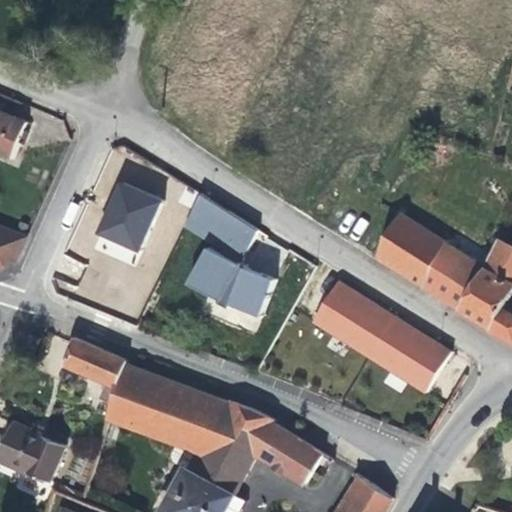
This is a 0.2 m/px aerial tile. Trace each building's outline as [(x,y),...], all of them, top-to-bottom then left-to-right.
[(24,140),(28,131),(27,131),(30,122),(13,115),(17,100),(0,93),(0,152),(15,159),(22,140),(24,140)] [(163,201),(119,182),(95,236),(139,255),(163,201)] [(243,261),(260,230),(203,194),(187,226),(243,261)] [(511,245),(499,240),(487,265),(480,279),(438,253),(446,241),(402,213),(379,258),(493,329),(511,340),(511,303),(509,302),(511,296),(511,245)] [(0,267),(17,261),(28,237),(0,225),(0,267)] [(487,265),(446,241),(438,253),(480,279),(487,265)] [(239,268),(204,250),(184,284),(221,304),(257,317),(272,280),(239,268)] [(339,281),(313,322),(425,394),(451,353),(339,281)] [(120,387),(128,363),(130,360),(76,337),(74,342),(66,365),(109,382),(120,387)] [(149,432),(168,380),(128,363),(120,387),(114,404),(109,418),(149,432)] [(326,453),(275,422),(276,420),(252,407),(235,402),(233,405),(168,380),(149,432),(179,443),(173,454),(173,458),(176,462),(188,468),(164,511),(227,511),(228,510),(257,455),(307,485),(326,453)] [(114,404),(120,387),(109,382),(102,399),(114,404)] [(52,482),(68,445),(18,422),(9,441),(1,459),(52,482)] [(386,511),(395,498),(371,481),(349,511),(386,511)]
